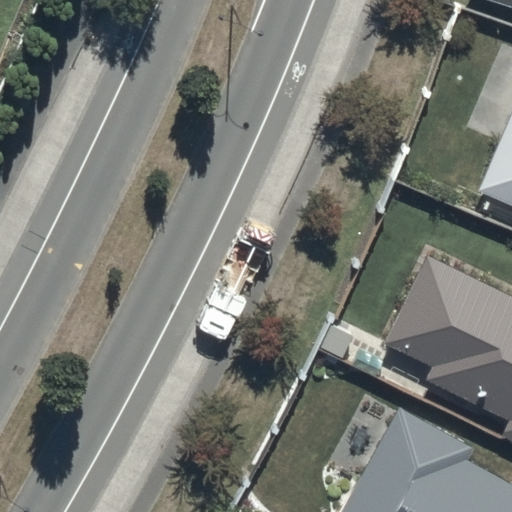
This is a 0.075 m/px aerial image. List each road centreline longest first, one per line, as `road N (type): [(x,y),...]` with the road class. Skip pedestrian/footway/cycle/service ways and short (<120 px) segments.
road 1 (tertiary): [(289,0),(165,286),(37,511)]
road 2 (tertiary): [(0,375),(179,0)]
